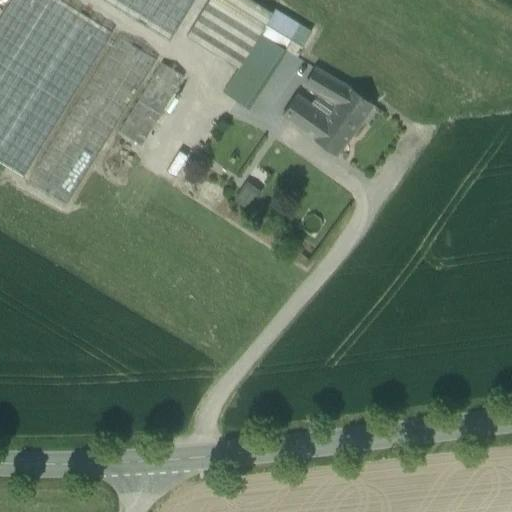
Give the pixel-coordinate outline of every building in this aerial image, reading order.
[(65,0),(6,0),(0,10),(0,157),(21,171),(110,28),(65,0)] [(189,0),(109,0),(167,36),(189,0)] [(270,8),(256,0),(203,0),(184,31),(236,63),(258,28),(270,8)] [(297,19),(272,4),(270,8),(258,28),(283,43),(297,19)] [(115,31),(25,176),(65,201),(155,55),(115,31)] [(259,31),(222,88),(246,103),(283,46),(259,31)] [(159,58),(116,126),(139,141),(182,72),(159,58)] [(347,84),(313,65),(303,80),(336,99),(347,84)] [(311,134),(333,150),(370,100),(347,84),(336,99),(326,114),(311,134)] [(326,114),(295,92),(281,112),(311,134),(326,114)]
